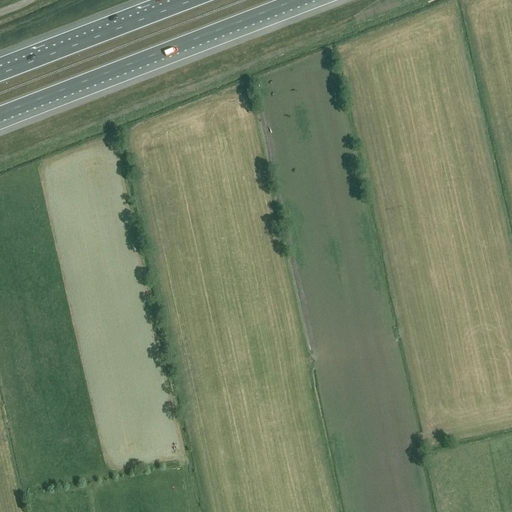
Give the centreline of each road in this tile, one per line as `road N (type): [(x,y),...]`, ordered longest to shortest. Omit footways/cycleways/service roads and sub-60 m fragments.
road 1 (motorway): [(0,114),(296,0)]
road 2 (motorway): [(193,0),(0,74)]
